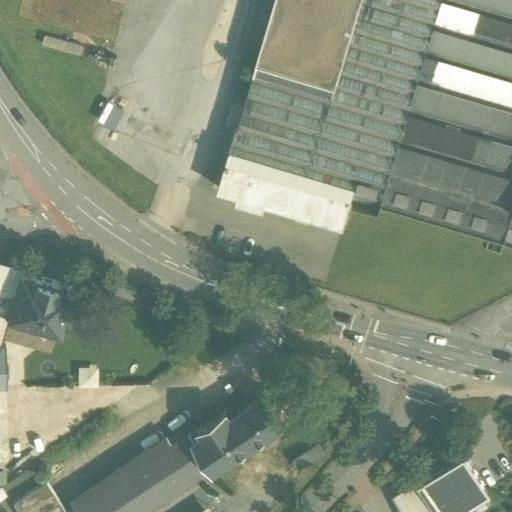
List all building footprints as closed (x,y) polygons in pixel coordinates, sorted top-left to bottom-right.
[(511,0),(358,0),(334,82),(256,58),(237,124),(236,124),(226,158),(227,158),(380,203),(382,204),(382,203),(511,241),(511,0)] [(273,0),(256,58),(334,82),(358,0),(273,0)] [(380,203),(227,158),(218,187),(343,224),(350,200),(378,209),(380,203)] [(19,271),(0,264),(0,341),(7,315),(19,271)] [(71,286),(19,271),(7,315),(40,324),(37,334),(51,338),(54,328),(59,330),(71,286)] [(79,385),(99,384),(99,365),(79,365),(79,385)] [(268,389),(237,410),(233,403),(226,408),(197,427),(189,433),(211,465),(212,466),(211,466),(212,468),(214,467),(217,472),(228,464),(224,459),(287,418),(268,389)] [(184,436),(80,505),(79,505),(77,506),(78,508),(79,508),(81,511),(128,511),(204,463),(207,468),(211,465),(189,433),(184,436)] [(300,465),(327,448),(321,440),(295,456),(300,465)] [(465,454),(423,480),(443,511),(450,511),(453,511),(456,511),(465,506),(464,504),(487,490),(465,454)] [(443,511),(423,480),(397,496),(406,511),(443,511)] [(45,481),(12,503),(18,511),(63,511),(65,511),(45,481)]
